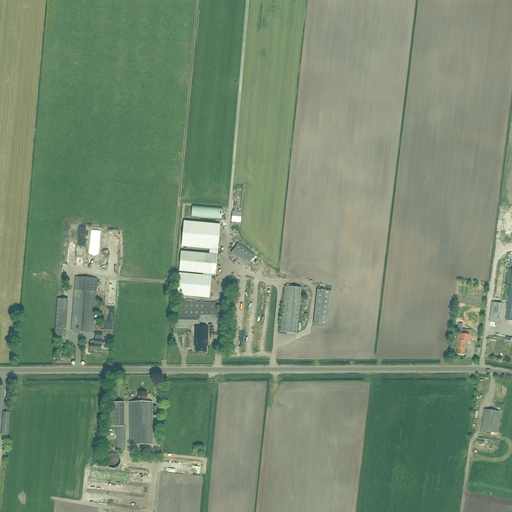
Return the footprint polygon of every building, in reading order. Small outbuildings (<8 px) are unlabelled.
[(191,216),(221,219),(222,208),(192,205),(191,216)] [(220,225),(184,221),(181,247),(209,249),(209,254),(181,251),(179,271),(203,274),(203,275),(179,273),(177,295),(209,298),(211,275),(216,275),(220,225)] [(232,252),(249,264),(256,254),(239,242),(232,252)] [(93,333),(96,292),(97,278),(76,277),(74,290),(71,331),(93,333)] [(296,334),(300,288),(284,286),(280,332),(296,334)] [(327,326),(331,291),(317,290),(314,325),(327,326)] [(221,319),(221,303),(177,302),(177,317),(173,317),(173,334),(176,334),(176,328),(190,329),(190,325),(199,325),(200,318),(221,319)] [(492,302),(490,322),(500,323),(502,303),(492,302)] [(470,343),(471,335),(472,330),(465,330),(465,329),(462,329),(463,324),(458,323),(457,334),(458,334),(457,341),(456,348),(457,348),(456,354),(464,355),(466,342),(470,343)] [(197,352),(198,353),(204,353),(206,353),(206,346),(207,346),(208,327),(195,327),(195,343),(195,345),(195,347),(195,352),(197,352)] [(101,346),(102,333),(95,333),(94,342),(90,342),(89,351),(100,352),(101,346)] [(146,402),(146,392),(137,392),(137,402),(131,402),(132,431),(135,431),(135,436),(132,436),(132,445),(151,446),(151,436),(149,437),(149,431),(152,431),(152,402),(146,402)] [(497,433),(499,412),(484,410),(481,431),(497,433)] [(8,436),(10,413),(3,412),(1,435),(8,436)] [(116,451),(125,451),(125,427),(116,427),(116,451)] [(111,454),(110,454),(109,455),(108,456),(107,456),(106,457),(106,459),(106,460),(105,461),(106,462),(106,464),(106,465),(107,466),(108,467),(109,467),(110,468),(111,468),(113,468),(114,468),(115,468),(116,467),(117,467),(118,466),(119,465),(120,464),(120,462),(120,461),(120,460),(120,459),(119,457),(118,456),(117,456),(116,455),(115,454),(114,454),(113,454),(111,454)]
